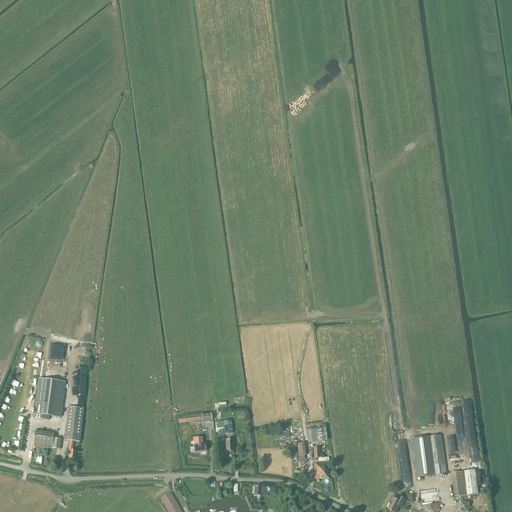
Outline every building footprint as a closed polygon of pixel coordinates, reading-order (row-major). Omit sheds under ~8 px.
[(39,379),(34,419),(49,421),(49,415),(60,417),(65,382),(39,379)] [(70,441),(74,441),(80,442),(84,409),(69,407),(65,440),(70,441)] [(202,422),(212,420),(212,413),(201,415),(202,422)] [(231,421),(217,422),(218,428),(224,428),(225,434),(233,433),(231,421)] [(327,428),(317,429),(318,441),(328,440),(327,428)] [(318,442),(318,441),(317,429),(307,430),(309,443),(318,442)] [(33,446),(52,449),(53,438),(54,434),(35,431),(33,446)] [(442,435),(413,439),(418,478),(447,475),(442,435)] [(61,440),(53,438),(52,449),(60,450),(61,440)] [(202,438),(193,439),(194,447),(193,447),(194,453),(205,452),(204,446),(203,446),(202,438)] [(315,479),(329,479),(329,463),(325,463),(324,459),(320,459),(319,463),(319,464),(315,464),(315,479)] [(477,470),(465,471),(468,495),(480,494),(477,470)] [(455,497),(468,495),(465,471),(452,473),(455,497)] [(275,493),(275,485),(263,484),(263,486),(255,486),(253,486),(253,493),(255,493),(255,495),(263,496),(263,492),(275,493)] [(168,511),(181,511),(171,493),(161,498),(168,511)] [(401,507),(405,499),(400,497),(399,501),(394,498),(388,509),(393,511),(396,511),(400,506),(401,507)] [(460,501),(458,511),(461,511),(468,511),(470,503),(460,501)] [(439,503),(422,506),(422,511),(425,511),(440,510),(439,503)]
